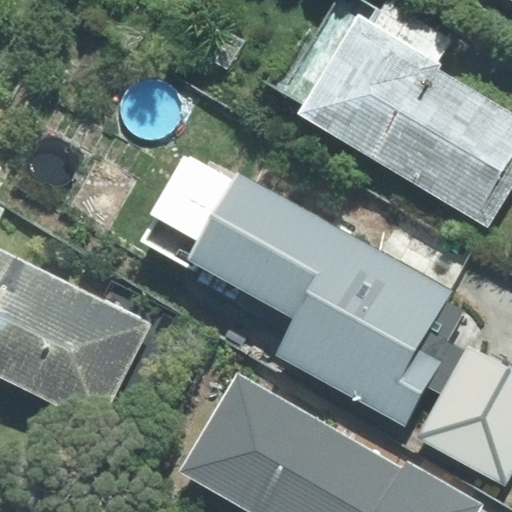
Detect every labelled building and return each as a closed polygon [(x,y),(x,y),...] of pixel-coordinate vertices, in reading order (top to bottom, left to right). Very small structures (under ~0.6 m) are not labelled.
[(500,234),(511,213),(511,111),(458,79),(461,75),(384,29),(391,16),(364,0),(351,0),(292,97),(321,114),(316,122),(500,234)] [(11,214),(0,207),(0,229),(2,231),(11,214)] [(289,363),(411,433),(444,375),(466,387),(500,325),(455,300),(458,295),(325,220),(300,263),(220,217),(178,290),(239,325),(257,293),(278,305),(274,312),(307,331),(289,363)] [(164,328),(0,248),(0,379),(113,434),(164,328)] [(191,481),(245,511),(486,511),(488,509),(413,466),(409,473),(249,381),(191,481)]
